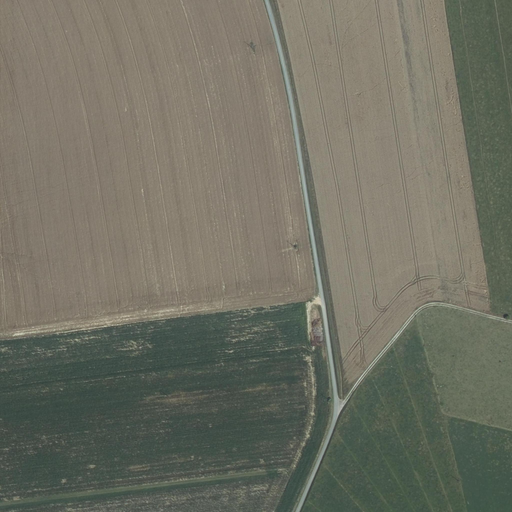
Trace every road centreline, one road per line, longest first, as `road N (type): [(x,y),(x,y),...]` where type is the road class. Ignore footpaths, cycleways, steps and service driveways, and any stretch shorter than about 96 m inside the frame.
road 1 (unclassified): [(265,0),(291,101),(337,409),(293,511)]
road 2 (track): [(337,409),(343,385),(301,97),(275,0)]
road 3 (track): [(337,409),(425,305),(511,321)]
